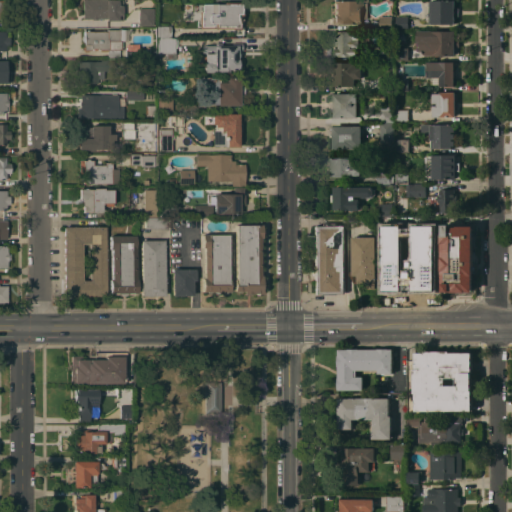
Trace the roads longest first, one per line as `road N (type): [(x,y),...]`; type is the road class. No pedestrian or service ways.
road 1 (residential): [(20,511),(20,352),(38,304),(37,0)]
road 2 (residential): [(495,511),(492,0)]
road 3 (tertiary): [(287,511),(285,0)]
road 4 (secondary): [(0,329),(199,329)]
road 5 (secondary): [(362,328),(511,326)]
